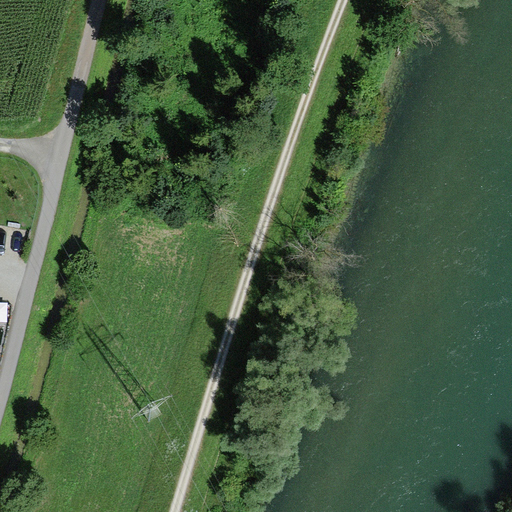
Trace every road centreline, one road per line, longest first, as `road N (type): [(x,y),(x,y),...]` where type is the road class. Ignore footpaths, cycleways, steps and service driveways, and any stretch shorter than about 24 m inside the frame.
road 1 (track): [(344,0),(286,153),(175,511)]
road 2 (unclassified): [(0,400),(95,0)]
